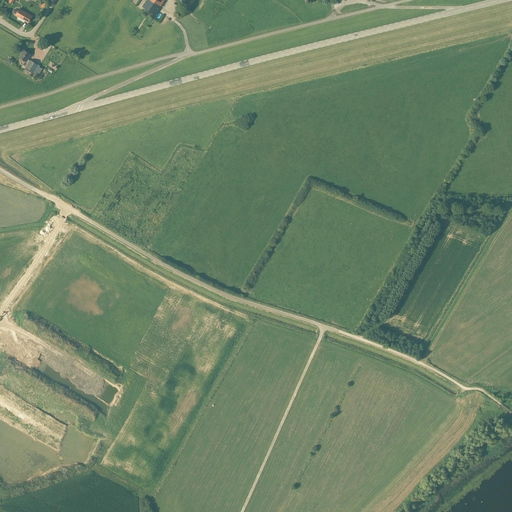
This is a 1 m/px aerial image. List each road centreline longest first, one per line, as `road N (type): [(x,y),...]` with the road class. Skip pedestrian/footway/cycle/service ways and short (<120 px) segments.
road 1 (tertiary): [(78,108),(459,9)]
road 2 (unclassified): [(338,331),(201,284),(0,170)]
road 3 (unclassified): [(185,54),(377,6)]
road 4 (track): [(421,364),(511,214)]
road 5 (unclassified): [(185,54),(78,108)]
